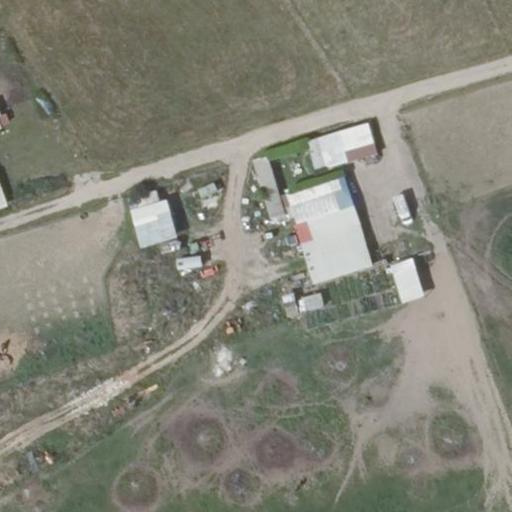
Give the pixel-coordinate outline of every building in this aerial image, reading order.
[(369,125),(305,138),(312,170),(376,157),(369,125)] [(267,156),(251,160),(268,220),(284,215),(267,156)] [(284,194),(311,285),(371,267),(344,176),(284,194)] [(202,210),(219,208),(216,184),(199,186),(202,210)] [(143,265),(180,256),(176,242),(174,243),(165,204),(159,205),(155,190),(127,196),(143,265)] [(401,303),(424,295),(411,257),(388,265),(401,303)]
